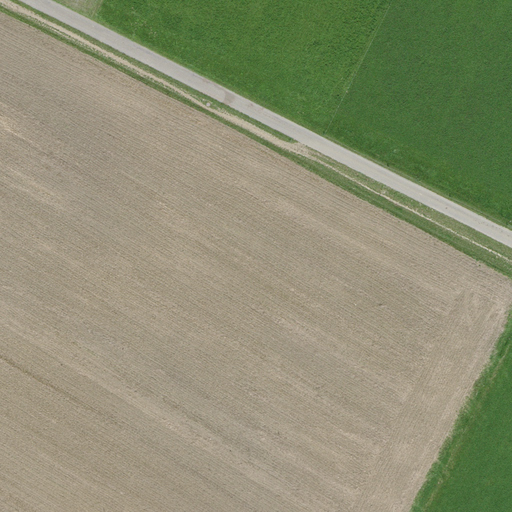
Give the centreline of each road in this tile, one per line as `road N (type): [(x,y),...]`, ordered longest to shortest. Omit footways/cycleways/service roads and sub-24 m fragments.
road 1 (track): [(511,240),(33,0)]
road 2 (track): [(511,297),(414,511)]
